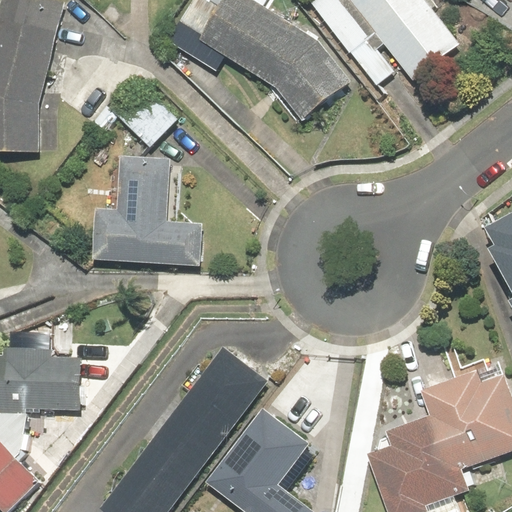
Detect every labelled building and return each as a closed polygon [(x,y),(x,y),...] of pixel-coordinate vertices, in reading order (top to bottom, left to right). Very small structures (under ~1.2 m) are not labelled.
[(70,0),(6,0),(0,26),(0,153),(45,154),(46,105),(70,0)] [(195,0),(181,19),(315,127),(359,71),(270,0),(195,0)] [(415,83),(465,46),(431,0),(322,0),(316,5),(379,91),(406,71),(415,83)] [(143,77),(113,108),(156,149),(186,118),(143,77)] [(183,159),(125,155),(121,212),(103,211),(100,255),(203,262),(205,223),(178,221),(183,159)] [(511,221),(501,228),(510,244),(501,249),(511,268),(511,221)] [(227,348),(111,511),(179,511),(272,380),(227,348)] [(0,409),(86,413),(88,360),(57,359),(57,350),(10,349),(9,357),(0,356),(0,409)] [(490,373),(431,392),(438,414),(394,428),(399,443),(372,451),(391,511),(436,511),(434,505),(477,492),(471,472),(511,458),(511,374),(492,380),(490,373)] [(314,444),(270,411),(214,485),(248,511),(318,511),(283,485),(314,444)] [(0,504),(7,511),(17,511),(49,482),(24,456),(34,418),(5,414),(2,433),(0,435),(0,504)]
